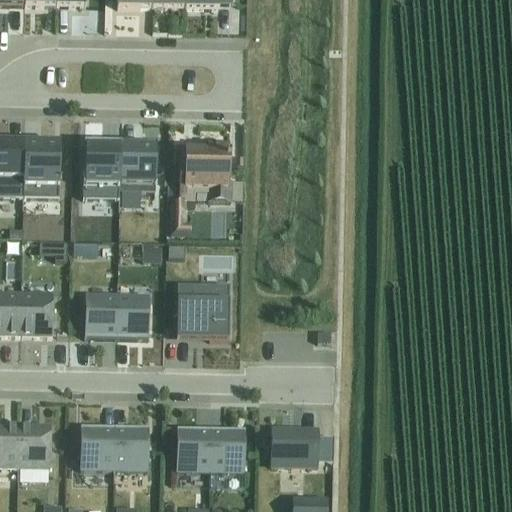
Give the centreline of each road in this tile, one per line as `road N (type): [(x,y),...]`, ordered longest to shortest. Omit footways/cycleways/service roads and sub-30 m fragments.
road 1 (residential): [(0,381),(332,388)]
road 2 (residential): [(22,92),(51,56),(214,59),(234,81),(214,104)]
road 3 (residential): [(214,104),(52,101),(22,92)]
